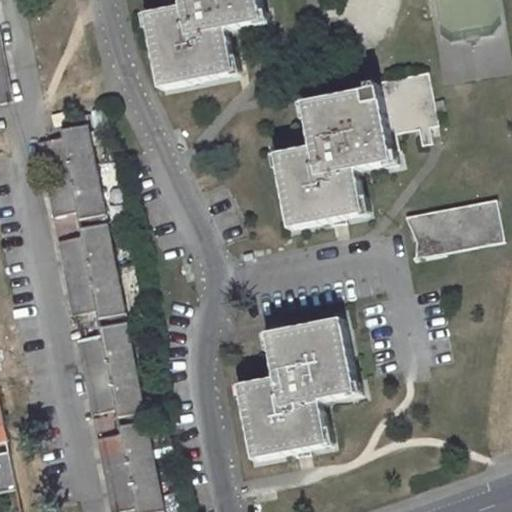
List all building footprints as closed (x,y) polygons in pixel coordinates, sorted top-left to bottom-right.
[(241,78),(232,33),(267,26),(261,0),(184,0),(187,10),(151,18),(165,94),(241,78)] [(0,109),(14,107),(11,89),(5,90),(0,62),(0,52),(3,51),(0,33),(0,32),(0,109)] [(445,108),(443,96),(435,98),(431,72),(381,81),(382,84),(373,86),(374,92),(308,105),(317,150),(280,158),(295,233),(371,219),(362,173),(398,167),(396,155),(403,153),(400,137),(420,132),(424,150),(436,147),(432,129),(442,127),(438,109),(445,108)] [(79,342),(82,359),(87,359),(94,398),(90,398),(93,415),(119,411),(123,437),(99,441),(102,460),(105,459),(113,498),(109,498),(112,511),(131,511),(138,511),(163,511),(86,116),(71,119),(73,130),(64,132),(65,139),(41,144),(44,162),(48,161),(56,200),(51,201),(54,218),(79,213),(84,238),(59,242),(62,262),(67,261),(75,298),(70,299),(74,316),(99,311),(104,337),(79,342)] [(418,266),(490,252),(507,248),(498,204),(408,221),(422,248),(418,266)] [(362,397),(347,321),(271,337),(280,383),(245,390),(258,465),(334,451),(325,404),(362,397)] [(0,457),(7,493),(18,491),(11,455),(0,457)]
